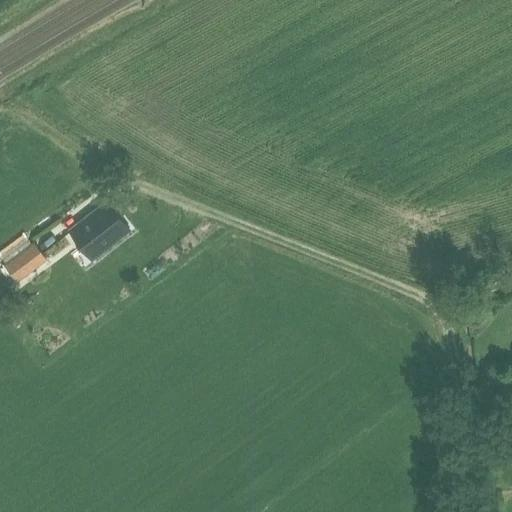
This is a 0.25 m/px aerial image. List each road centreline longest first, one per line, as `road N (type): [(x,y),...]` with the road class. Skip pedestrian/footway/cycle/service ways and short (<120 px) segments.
road 1 (track): [(444,305),(90,162)]
road 2 (track): [(444,305),(477,511)]
